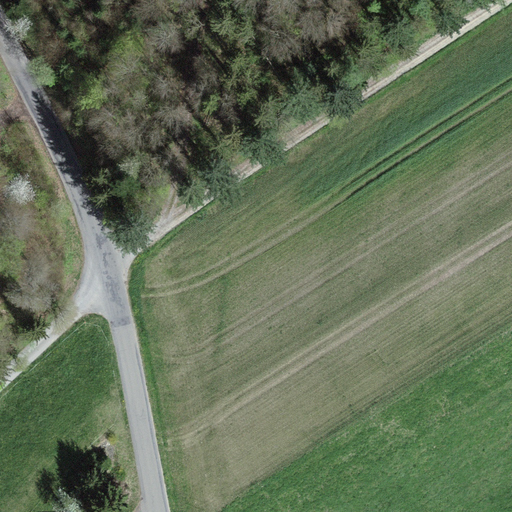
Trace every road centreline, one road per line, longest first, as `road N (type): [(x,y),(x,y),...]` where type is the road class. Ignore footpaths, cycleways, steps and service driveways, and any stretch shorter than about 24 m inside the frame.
road 1 (track): [(510,0),(180,211),(106,268),(71,314),(0,380)]
road 2 (tertiary): [(0,30),(92,223),(154,511)]
road 3 (track): [(196,0),(178,124),(180,211)]
